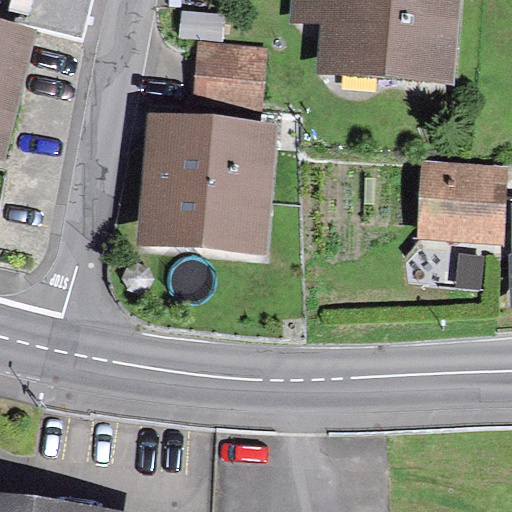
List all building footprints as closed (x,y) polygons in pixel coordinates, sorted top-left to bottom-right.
[(459,0),(304,0),(297,81),(451,95),(459,0)] [(27,53),(0,46),(0,153),(1,154),(27,53)] [(275,54),(201,48),(196,107),(237,110),(270,113),(275,54)] [(184,106),(181,140),(164,139),(155,242),(251,249),(260,146),(234,144),(237,110),(196,107),(184,106)] [(507,176),(426,172),(422,251),(503,255),(507,176)]
